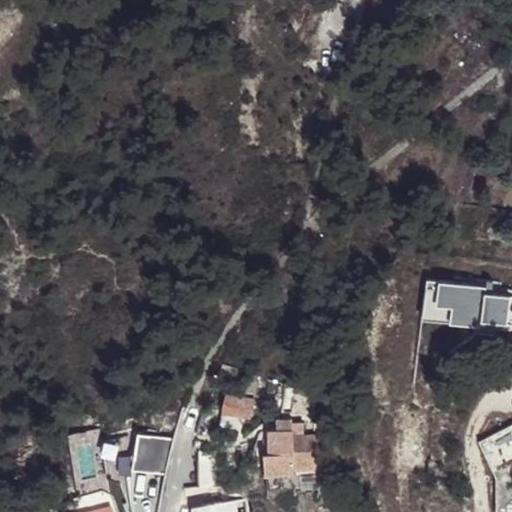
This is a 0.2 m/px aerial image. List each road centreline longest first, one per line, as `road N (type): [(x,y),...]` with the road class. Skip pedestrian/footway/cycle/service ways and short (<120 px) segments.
road 1 (track): [(288,249),(357,0)]
road 2 (residential): [(172,511),(206,372)]
